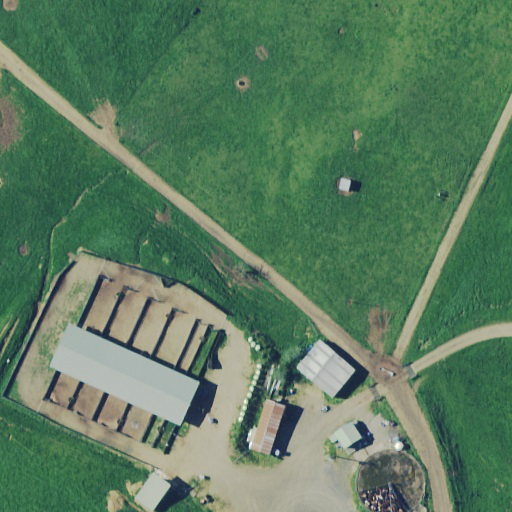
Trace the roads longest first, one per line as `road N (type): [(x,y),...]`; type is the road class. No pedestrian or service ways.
road 1 (track): [(353,404),(456,339),(511,327)]
road 2 (unclassified): [(295,511),(315,435),(353,404)]
